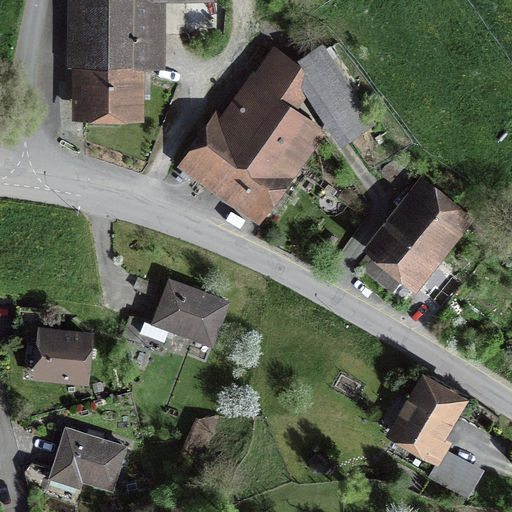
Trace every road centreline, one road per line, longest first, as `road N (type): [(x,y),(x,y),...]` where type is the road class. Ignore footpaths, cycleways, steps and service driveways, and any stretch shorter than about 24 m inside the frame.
road 1 (tertiary): [(27,185),(207,237),(328,294),(511,405)]
road 2 (residential): [(21,156),(34,0)]
